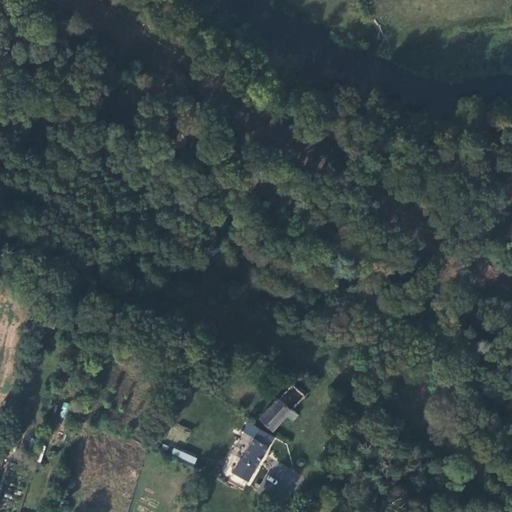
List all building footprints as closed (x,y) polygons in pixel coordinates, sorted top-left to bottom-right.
[(293,380),(286,387),(258,419),(273,430),(289,411),(297,418),(301,412),(295,406),(308,392),(293,380)] [(273,435),(259,426),(253,436),(267,445),(273,435)] [(244,479),(262,452),(267,445),(253,436),(229,470),(244,479)] [(283,447),(277,456),(284,460),(290,451),(283,447)] [(173,449),(171,456),(195,462),(197,456),(173,449)]
